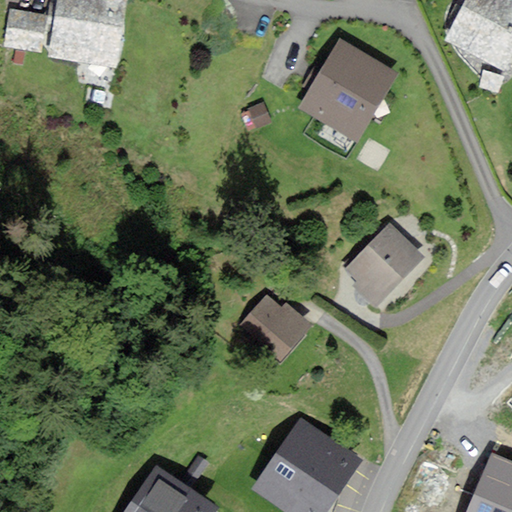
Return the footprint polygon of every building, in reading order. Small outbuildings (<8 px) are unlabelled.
[(131,0),(62,0),(51,60),(81,66),(78,82),(115,89),(131,0)] [(511,69),(511,0),(471,0),(450,42),(510,74),(511,69)] [(50,18),(12,11),(6,49),(43,56),(50,18)] [(403,77),(344,42),(302,111),(361,146),(403,77)] [(423,254),(390,220),(341,268),(374,302),(423,254)] [(282,311),(267,298),(244,324),(279,356),(308,325),(287,305),(282,311)] [(322,511),(359,459),(302,420),(255,487),(291,511),(322,511)] [(511,511),(511,461),(493,454),(468,511),(511,511)] [(211,511),(215,506),(157,467),(127,511),(211,511)]
